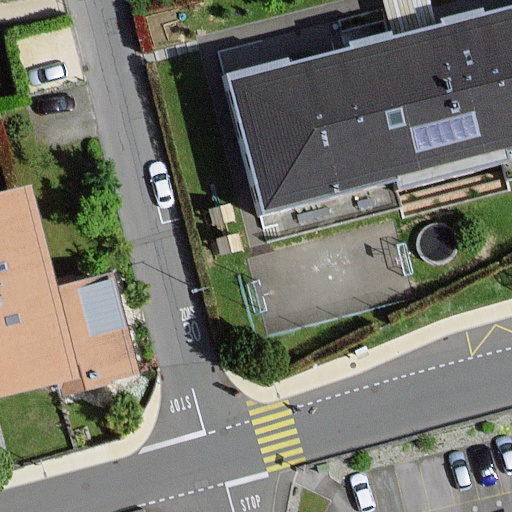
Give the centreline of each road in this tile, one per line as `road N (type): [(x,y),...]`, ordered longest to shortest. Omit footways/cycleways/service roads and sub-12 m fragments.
road 1 (residential): [(98,0),(213,457)]
road 2 (residential): [(511,373),(213,457)]
road 3 (residential): [(213,457),(15,511)]
